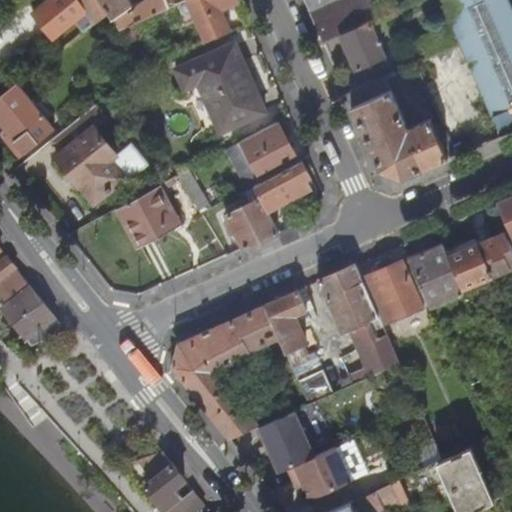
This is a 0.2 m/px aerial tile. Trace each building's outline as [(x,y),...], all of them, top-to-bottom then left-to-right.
[(26,0),(16,8),(21,15),(33,6),(42,17),(62,0),(79,0),(89,13),(96,23),(111,11),(104,0),(26,0)] [(73,0),(86,15),(89,13),(79,0),(73,0)] [(104,0),(111,11),(122,27),(123,28),(137,22),(172,7),(177,4),(186,0),(139,0),(137,8),(131,12),(129,9),(134,5),(130,0),(104,0)] [(239,0),(189,0),(209,41),(233,31),(222,8),(240,1),(239,0)] [(308,0),(313,12),(323,8),(319,0),(308,0)] [(511,0),(319,0),(323,8),(313,12),(326,41),(344,33),(385,15),(418,0),(445,0),(463,41),(441,51),(451,75),(474,65),(504,132),(511,129),(511,0)] [(433,0),(445,28),(423,38),(431,56),(441,51),(463,41),(445,0),(433,0)] [(344,33),(360,68),(388,54),(378,32),(390,26),(385,15),(344,33)] [(123,28),(129,44),(144,38),(137,22),(123,28)] [(170,71),(179,90),(193,84),(212,128),(216,135),(262,115),(232,45),(170,71)] [(400,70),(407,85),(416,81),(409,65),(400,70)] [(0,99),(0,119),(27,154),(57,129),(20,84),(0,99)] [(355,105),(382,167),(405,176),(451,156),(436,124),(433,117),(410,127),(393,88),(355,105)] [(60,157),(98,204),(131,178),(115,159),(120,155),(113,146),(125,136),(98,103),(53,140),(64,155),(60,157)] [(436,124),(451,156),(458,153),(444,120),(436,124)] [(244,140),(266,179),(300,161),(279,122),(244,140)] [(266,179),(256,184),(263,197),(270,210),(311,188),(306,179),(311,177),(302,160),(300,161),(266,179)] [(179,175),(202,213),(211,208),(187,170),(178,175),(179,175)] [(162,185),(118,209),(140,248),(184,224),(162,185)] [(511,195),(499,201),(511,228),(511,195)] [(229,214),(246,248),(282,232),(270,210),(263,197),(229,214)] [(480,243),(494,274),(494,275),(511,267),(511,243),(507,232),(480,243)] [(410,257),(432,307),(466,292),(463,287),(449,254),(444,242),(410,257)] [(449,254),(463,287),(494,274),(480,243),(479,242),(449,254)] [(9,255),(0,262),(0,284),(19,268),(9,255)] [(363,278),(381,318),(384,323),(412,310),(423,305),(403,260),(396,263),(393,257),(382,262),(385,268),(363,278)] [(355,332),(374,374),(401,362),(389,335),(378,340),(370,323),(381,318),(363,278),(357,264),(321,280),(347,335),(355,332)] [(19,268),(0,284),(0,292),(4,297),(27,278),(19,268)] [(5,306),(35,342),(58,331),(67,327),(33,284),(5,306)] [(500,288),(506,302),(511,299),(511,290),(509,284),(500,288)] [(268,304),(282,336),(289,352),(308,343),(303,332),(306,330),(303,323),(300,324),(296,315),(308,310),(299,290),(268,304)] [(268,304),(180,343),(175,367),(232,438),(257,427),(261,425),(262,424),(243,400),(251,393),(247,388),(239,395),(220,371),(246,359),(244,353),(282,336),(268,304)] [(412,310),(415,315),(426,311),(423,305),(412,310)] [(325,369),(302,379),(312,402),(319,399),(328,395),(335,391),(325,369)] [(262,424),(261,425),(274,452),(282,470),(291,466),(297,464),(317,455),(296,409),(262,424)] [(261,425),(257,427),(269,454),(274,452),(261,425)] [(480,444),(504,496),(511,491),(511,486),(491,439),(480,444)] [(307,484),(313,498),(355,480),(339,445),(317,455),(297,464),(291,466),(298,482),(304,479),(307,484)] [(440,462),(462,511),(475,511),(497,500),(473,447),(446,460),(440,462)] [(164,450),(149,462),(159,475),(174,463),(164,450)] [(147,485),(168,511),(174,506),(184,497),(177,487),(187,479),(174,463),(159,475),(147,485)] [(358,499),(329,511),(382,511),(387,510),(388,511),(393,511),(412,503),(406,489),(424,481),(420,471),(379,489),(358,499)] [(304,479),(298,482),(300,487),(307,484),(304,479)] [(184,497),(174,506),(178,511),(188,511),(204,500),(195,488),(184,497)]
